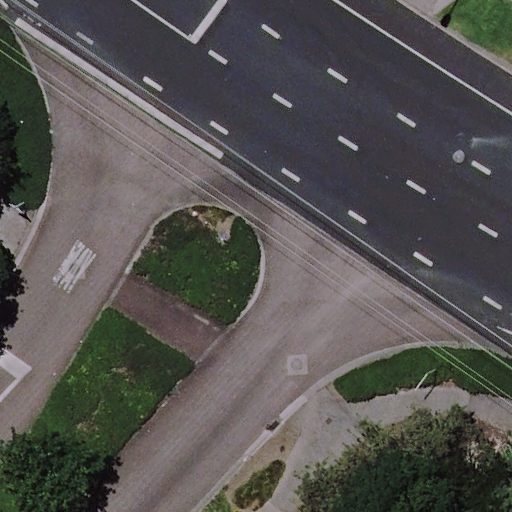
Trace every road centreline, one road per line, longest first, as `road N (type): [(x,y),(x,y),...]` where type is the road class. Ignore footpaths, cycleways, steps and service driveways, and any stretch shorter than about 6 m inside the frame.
road 1 (residential): [(450,155),(110,511)]
road 2 (residential): [(0,369),(199,0)]
road 3 (tertiary): [(213,0),(450,155)]
